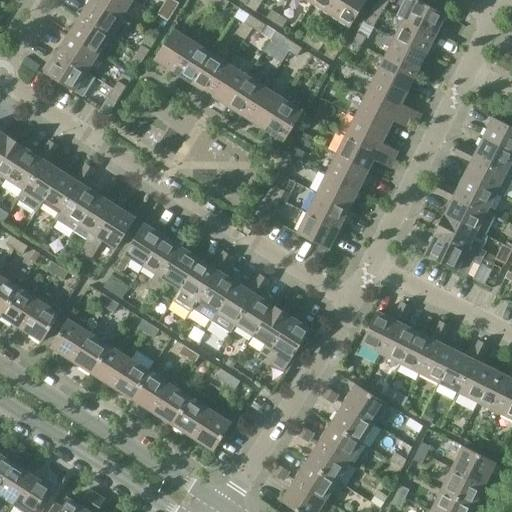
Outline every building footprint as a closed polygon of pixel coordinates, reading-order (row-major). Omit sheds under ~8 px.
[(90,0),(79,17),(110,36),(119,42),(131,24),(122,18),(93,0),(90,0)] [(93,0),(122,18),(132,0),(93,0)] [(230,2),(226,0),(219,0),(216,5),(224,11),(230,2)] [(237,0),(255,12),(262,0),(237,0)] [(314,0),(312,3),(330,15),(339,0),(314,0)] [(339,0),(330,15),(349,27),(366,0),(339,0)] [(378,0),(376,4),(384,9),(390,1),(387,0),(378,0)] [(403,0),(396,15),(403,19),(436,35),(446,14),(416,0),(403,0)] [(379,18),(384,9),(376,4),(371,12),(379,18)] [(275,24),(280,15),(283,10),(274,5),(266,19),(275,24)] [(252,29),(258,20),(250,15),(244,24),(252,29)] [(280,15),(275,24),(282,29),(288,20),(280,15)] [(68,35),(98,54),(110,36),(79,17),(68,35)] [(436,35),(403,19),(394,38),(426,54),(436,35)] [(266,25),(258,20),(252,29),(261,34),(266,25)] [(173,71),(193,41),(174,29),(154,59),(173,71)] [(289,52),(294,43),(276,31),(271,40),(289,52)] [(358,32),(353,41),(361,46),(367,38),(358,32)] [(310,47),(316,38),(308,33),(302,42),(310,47)] [(87,72),(98,54),(68,35),(56,53),(87,72)] [(324,43),(316,38),(310,47),(319,52),(324,43)] [(384,57),(416,73),(426,54),(394,38),(384,57)] [(173,71),(192,83),(211,53),(193,41),(173,71)] [(361,46),(353,41),(347,49),(356,54),(361,46)] [(302,48),(294,43),(289,52),(297,57),(302,48)] [(141,45),(136,53),(145,58),(150,50),(141,45)] [(87,72),(56,53),(44,72),(75,91),(87,72)] [(145,58),(136,53),(131,61),(140,67),(145,58)] [(192,83),(210,95),(229,64),(211,53),(192,83)] [(374,77),(407,93),(416,73),(384,57),(374,77)] [(210,95),(228,106),(247,76),(229,64),(210,95)] [(228,106),(246,118),(266,87),(247,76),(228,106)] [(365,96),(413,120),(417,112),(401,104),(407,93),(374,77),(365,96)] [(113,89),(122,95),(127,87),(118,81),(113,89)] [(246,118),(265,129),(284,99),(266,87),(246,118)] [(116,103),(122,95),(113,89),(108,98),(116,103)] [(355,116),(387,132),(393,120),(409,128),(413,120),(365,96),(355,116)] [(303,111),(284,99),(265,129),(284,142),(303,111)] [(345,135),(394,159),(398,151),(382,143),(387,132),(355,116),(345,135)] [(511,126),(493,117),(483,137),(511,152),(511,126)] [(335,155),(368,171),(373,160),(390,167),(394,159),(345,135),(335,155)] [(0,174),(6,178),(25,148),(7,136),(0,147),(0,174)] [(473,157),(511,176),(511,152),(483,137),(475,153),(473,157)] [(50,140),(45,149),(53,154),(58,146),(50,140)] [(454,153),(462,157),(467,148),(458,144),(454,153)] [(53,154),(45,149),(39,157),(25,148),(6,178),(24,190),(44,159),(48,162),(53,154)] [(291,157),(300,161),(305,153),(296,148),(291,157)] [(463,176),(496,192),(504,197),(511,182),(511,176),(473,157),(475,153),(467,148),(462,157),(471,161),(463,176)] [(326,174),(358,190),(368,171),(335,155),(326,174)] [(291,157),(290,160),(287,166),(296,170),(300,161),(291,157)] [(24,190),(17,200),(37,212),(43,202),(42,201),(62,171),(48,162),(44,159),(24,190)] [(86,164),(81,172),(89,177),(95,169),(86,164)] [(84,185),(89,177),(81,172),(76,180),(62,171),(42,201),(43,202),(61,213),(80,183),(84,185)] [(316,193),(348,209),(349,209),(358,190),(326,174),(316,193)] [(454,196),(486,212),(496,192),(463,176),(456,191),(454,196)] [(80,183),(61,213),(56,220),(74,232),(98,194),(84,185),(80,183)] [(435,191),(443,196),(448,187),(439,183),(435,191)] [(272,195),(281,200),(285,191),(276,187),(272,195)] [(452,200),(444,215),(485,235),(494,216),(486,212),(454,196),(456,191),(448,187),(443,196),(452,200)] [(349,209),(348,209),(316,193),(307,213),(339,229),(349,209)] [(88,251),(114,209),(116,206),(98,194),(74,232),(87,239),(82,247),(88,251)] [(271,219),(281,200),(272,195),(262,214),(271,219)] [(136,218),(116,206),(114,209),(88,251),(94,255),(103,240),(116,248),(136,218)] [(339,229),(307,213),(297,233),(329,249),(339,229)] [(487,236),(485,235),(444,215),(435,234),(493,263),(496,257),(486,252),(481,249),(487,236)] [(144,266),(163,235),(144,223),(124,254),(125,254),(116,269),(122,273),(132,258),(144,266)] [(493,263),(435,234),(425,255),(466,275),(473,261),(480,265),(490,270),(493,263)] [(146,288),(152,292),(181,247),(163,235),(144,266),(156,274),(146,288)] [(15,250),(20,241),(12,236),(7,244),(15,250)] [(28,247),(20,241),(15,250),(23,255),(28,247)] [(42,243),(39,248),(47,253),(50,248),(42,243)] [(168,281),(180,289),(199,259),(181,247),(152,292),(159,296),(168,281)] [(224,251),(219,260),(227,265),(232,257),(224,251)] [(175,298),(193,310),(218,270),(222,273),(227,265),(219,260),(214,268),(199,259),(180,289),(175,298)] [(47,270),(55,275),(61,267),(52,262),(47,270)] [(61,267),(55,275),(64,281),(69,273),(61,267)] [(236,282),(222,273),(218,270),(193,310),(211,321),(236,282)] [(0,314),(1,315),(19,288),(0,275),(0,314)] [(261,275),(255,283),(264,288),(269,280),(261,275)] [(110,278),(104,288),(113,293),(119,284),(110,278)] [(264,288),(255,283),(250,291),(236,282),(211,321),(230,333),(236,324),(235,324),(255,294),(259,296),(264,288)] [(1,315),(21,328),(39,300),(19,288),(1,315)] [(97,302),(106,308),(111,299),(103,294),(97,302)] [(273,305),(259,296),(255,294),(235,324),(236,324),(253,336),(273,305)] [(111,299),(106,308),(114,313),(119,304),(111,299)] [(39,300),(21,328),(42,341),(60,314),(39,300)] [(402,302),(397,311),(406,315),(410,306),(402,302)] [(256,358),(262,362),(291,317),(273,305),(253,336),(266,343),(256,358)] [(361,344),(381,354),(397,321),(402,323),(406,315),(397,311),(393,319),(377,311),(361,344)] [(291,317),(262,362),(268,366),(286,373),(301,349),(298,347),(310,329),(291,317)] [(51,347),(71,360),(89,332),(68,319),(51,347)] [(138,328),(146,333),(151,325),(143,320),(138,328)] [(400,363),(417,331),(402,323),(397,321),(381,354),(400,363)] [(440,321),(436,330),(445,334),(449,326),(440,321)] [(151,325),(146,333),(154,338),(160,330),(151,325)] [(445,334),(436,330),(432,338),(417,331),(400,363),(420,373),(436,341),(440,343),(445,334)] [(71,360),(92,373),(109,345),(89,332),(71,360)] [(475,349),(483,353),(488,345),(479,340),(475,349)] [(455,350),(440,343),(436,341),(420,373),(439,383),(455,350)] [(92,373),(112,386),(130,358),(109,345),(92,373)] [(178,354),(186,359),(192,351),(184,345),(178,354)] [(475,360),(479,362),(483,353),(475,349),(470,358),(455,350),(439,383),(459,392),(475,360)] [(200,356),(192,351),(186,359),(194,364),(200,356)] [(132,399),(150,371),(130,358),(112,386),(132,399)] [(230,358),(226,365),(233,369),(237,362),(230,358)] [(494,370),(479,362),(475,360),(459,392),(478,402),(494,370)] [(511,381),(511,371),(509,377),(494,370),(478,402),(497,412),(511,381)] [(132,399),(152,411),(170,384),(150,371),(132,399)] [(227,385),(232,376),(224,371),(219,379),(227,385)] [(240,382),(232,376),(227,385),(235,390),(240,382)] [(511,381),(497,412),(511,418),(511,381)] [(152,411),(173,424),(190,397),(170,384),(152,411)] [(356,384),(343,404),(374,423),(386,403),(356,384)] [(320,395),(326,399),(332,391),(326,387),(320,395)] [(332,391),(326,399),(333,403),(338,395),(332,391)] [(401,395),(397,403),(403,407),(408,398),(401,395)] [(173,424),(193,437),(210,410),(190,397),(173,424)] [(331,423),(361,443),(374,423),(343,404),(331,423)] [(231,423),(210,410),(193,437),(214,451),(231,423)] [(428,413),(424,420),(431,424),(435,416),(428,413)] [(318,442),(349,462),(361,443),(331,423),(318,442)] [(302,438),(307,429),(301,425),(295,434),(302,438)] [(314,433),(307,429),(302,438),(308,442),(314,433)] [(306,462),(337,481),(349,462),(318,442),(306,462)] [(422,443),(417,451),(426,456),(430,447),(422,443)] [(463,446),(452,468),(484,484),(489,474),(491,475),(496,465),(494,465),(495,462),(463,446)] [(426,456),(417,451),(413,460),(422,464),(426,456)] [(0,484),(14,463),(0,453),(0,484)] [(294,481),(325,500),(337,481),(306,462),(294,481)] [(0,484),(0,496),(12,504),(31,474),(14,463),(0,484)] [(277,476),(283,468),(277,463),(271,472),(277,476)] [(283,468),(277,476),(284,480),(289,472),(283,468)] [(441,490),(474,506),(475,504),(476,504),(481,495),(479,494),(484,484),(452,468),(441,490)] [(34,511),(51,486),(31,474),(12,504),(24,511),(34,511)] [(299,511),(317,511),(325,500),(294,481),(281,501),(299,511)] [(400,486),(396,494),(405,499),(409,490),(400,486)] [(92,503),(97,494),(89,489),(83,498),(92,503)] [(430,511),(432,511),(472,511),(474,508),(473,508),(474,506),(441,490),(430,511)] [(379,491),(371,502),(380,508),(388,497),(379,491)] [(105,499),(97,494),(92,503),(100,508),(105,499)] [(405,499),(396,494),(392,503),(401,508),(405,499)] [(85,511),(87,510),(68,497),(62,507),(55,503),(49,511),(85,511)]
